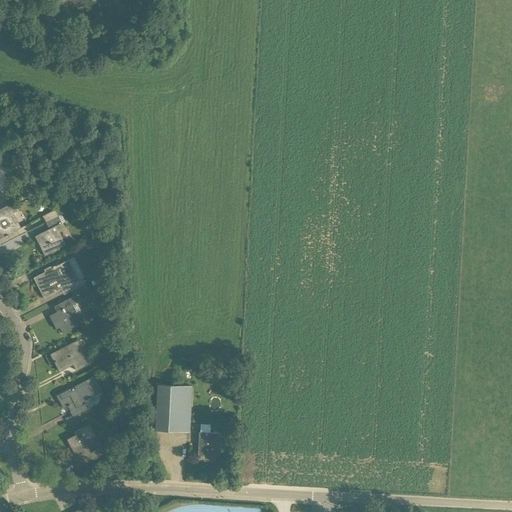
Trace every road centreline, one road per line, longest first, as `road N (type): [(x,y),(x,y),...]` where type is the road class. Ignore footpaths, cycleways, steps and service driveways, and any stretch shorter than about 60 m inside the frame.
road 1 (residential): [(328,497),(128,486),(22,495)]
road 2 (residential): [(22,495),(11,424),(24,347),(0,300)]
road 3 (unclassified): [(511,507),(328,497)]
